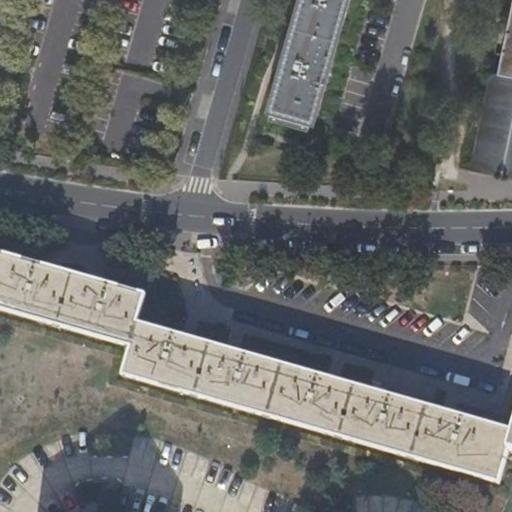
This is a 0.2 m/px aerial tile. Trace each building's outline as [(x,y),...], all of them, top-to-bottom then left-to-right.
[(270,110),(310,122),(315,124),(350,0),(297,0),(266,109),(270,110)] [(511,9),(499,73),(511,75),(511,9)] [(511,75),(499,73),(494,72),(477,151),(473,169),(494,173),(494,175),(502,177),(511,179),(511,177),(511,75)] [(308,129),(310,122),(270,110),(269,117),(308,129)] [(511,429),(140,322),(148,295),(0,251),(0,307),(134,346),(126,374),(502,483),(511,451),(511,429)]
